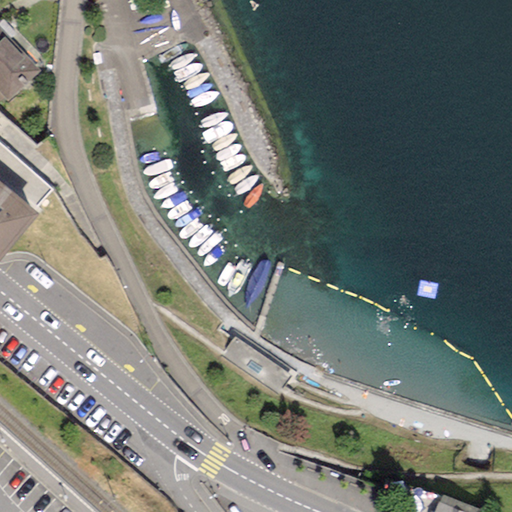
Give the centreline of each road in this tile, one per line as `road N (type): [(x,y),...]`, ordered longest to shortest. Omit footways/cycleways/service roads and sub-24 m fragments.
road 1 (residential): [(243,476),(252,449),(170,356),(81,176),(66,114),(75,0)]
road 2 (primary): [(180,437),(0,290)]
